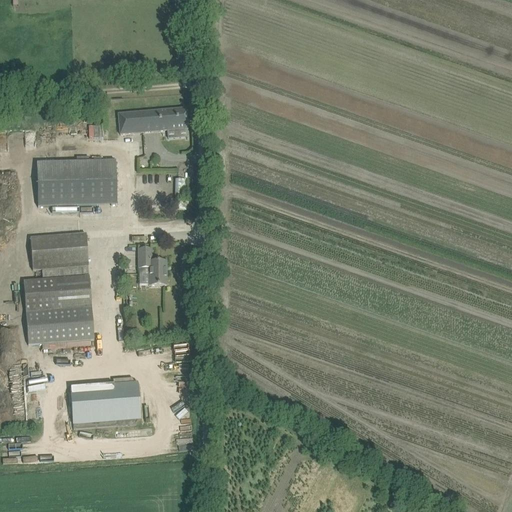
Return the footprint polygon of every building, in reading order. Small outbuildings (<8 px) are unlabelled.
[(185,107),(118,114),(120,136),(187,130),(185,107)] [(89,161),(81,161),(77,161),(37,162),(38,209),(118,206),(117,161),(89,161)] [(33,272),(42,271),(43,281),(23,282),(28,346),(94,341),(89,278),(86,235),(30,240),(33,272)] [(151,251),(138,251),(138,253),(138,263),(138,270),(139,270),(146,270),(146,287),(149,287),(167,286),(166,262),(151,263),(151,253),(151,251)] [(151,350),(137,351),(138,361),(152,359),(151,350)] [(66,368),(82,367),(82,357),(66,358),(66,368)] [(114,393),(71,397),(73,431),(136,426),(136,425),(135,426),(137,421),(140,421),(140,417),(137,417),(138,411),(138,405),(137,400),(136,394),(135,388),(138,388),(137,384),(134,384),(132,380),(132,379),(113,380),(113,385),(114,393)] [(21,460),(20,443),(12,444),(12,461),(21,460)]
